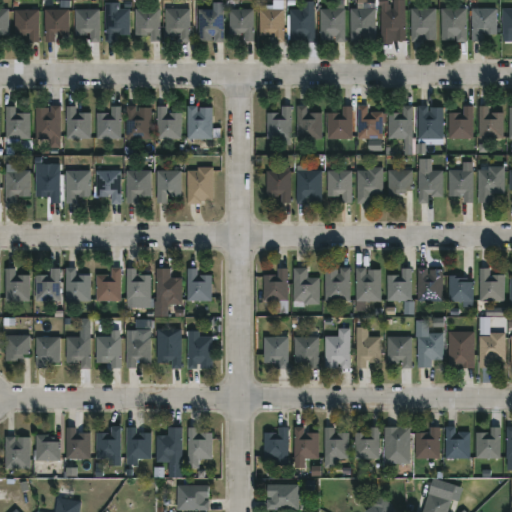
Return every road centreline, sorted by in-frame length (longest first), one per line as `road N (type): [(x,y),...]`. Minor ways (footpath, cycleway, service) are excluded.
road 1 (residential): [(0,74),(511,77)]
road 2 (residential): [(511,404),(0,401)]
road 3 (residential): [(511,236),(0,236)]
road 4 (residential): [(239,511),(239,76)]
